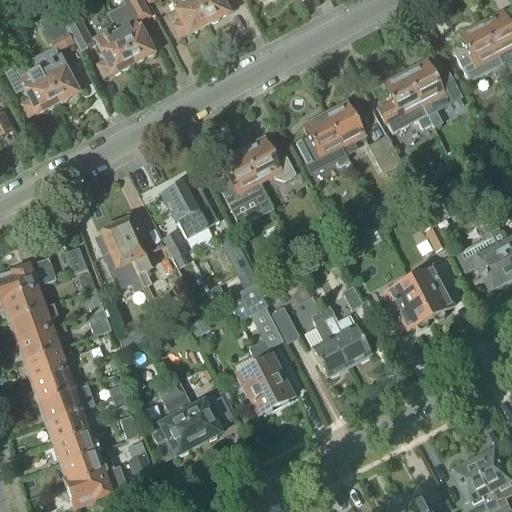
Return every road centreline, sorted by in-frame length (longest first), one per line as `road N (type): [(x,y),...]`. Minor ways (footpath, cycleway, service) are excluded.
road 1 (residential): [(0,207),(397,0)]
road 2 (residential): [(245,511),(511,367)]
